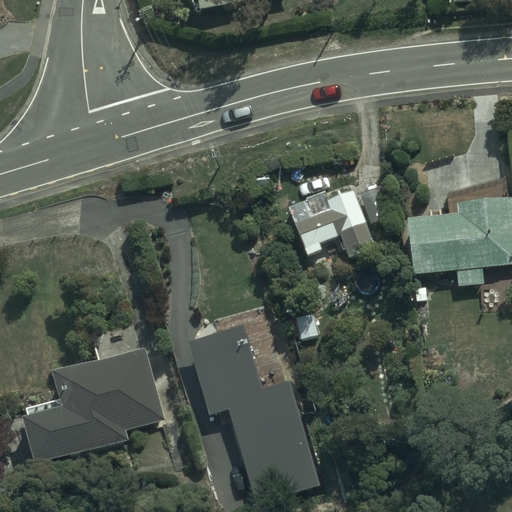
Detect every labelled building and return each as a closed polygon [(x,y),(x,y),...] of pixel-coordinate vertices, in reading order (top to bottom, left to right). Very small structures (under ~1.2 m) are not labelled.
[(186,0),(188,4),(198,2),(200,12),(256,0),(186,0)] [(309,203),(290,211),(307,256),(322,251),(320,246),(342,237),(350,259),(375,250),(354,193),(327,203),(330,213),(315,218),(309,203)] [(454,224),(407,232),(417,286),(458,279),(461,296),(488,291),(485,275),(511,269),(511,237),(505,201),(452,211),(454,224)] [(316,324),(297,329),(302,352),(321,348),(316,324)] [(245,334),(190,350),(211,422),(232,417),(260,511),(322,493),(292,391),(264,399),(245,334)] [(65,415),(26,425),(39,471),(132,447),(128,434),(162,425),(144,357),(56,380),(65,415)]
